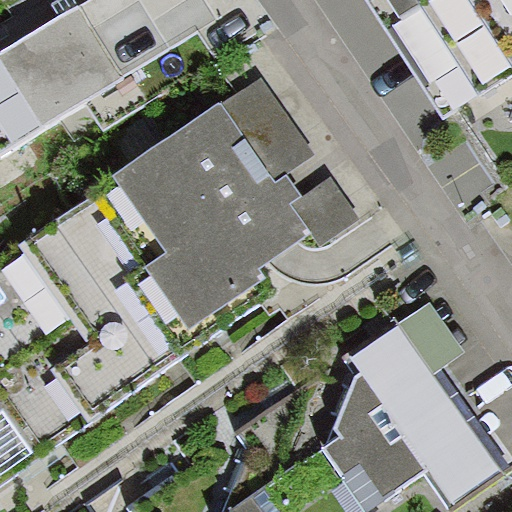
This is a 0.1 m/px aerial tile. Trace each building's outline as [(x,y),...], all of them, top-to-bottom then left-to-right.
[(511,79),(511,0),(360,0),(443,125),(511,79)] [(124,79),(81,10),(12,53),(56,122),(124,79)] [(0,157),(56,122),(12,53),(0,60),(0,157)] [(265,85),(130,177),(180,251),(288,177),(316,158),(265,85)] [(130,177),(4,263),(55,337),(100,306),(180,251),(130,177)] [(288,177),(180,251),(221,310),(267,278),(260,268),(310,234),(290,204),(301,196),(288,177)] [(180,251),(100,306),(148,376),(229,321),(221,310),(180,251)] [(4,263),(0,266),(0,374),(19,361),(55,337),(4,263)] [(55,337),(19,361),(67,431),(148,376),(100,306),(55,337)] [(131,509),(130,511),(453,511),(504,478),(399,325),(131,509)] [(0,477),(67,431),(19,361),(0,374),(0,477)]
